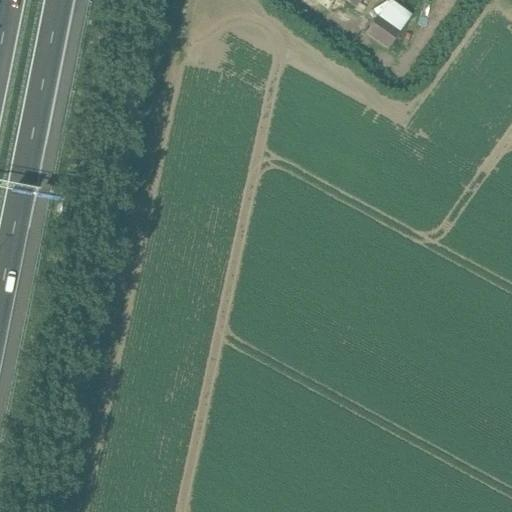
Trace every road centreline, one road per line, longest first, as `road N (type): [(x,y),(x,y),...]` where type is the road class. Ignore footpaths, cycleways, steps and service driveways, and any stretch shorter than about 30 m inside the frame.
road 1 (unclassified): [(153,0),(47,511)]
road 2 (motorway): [(0,279),(55,0)]
